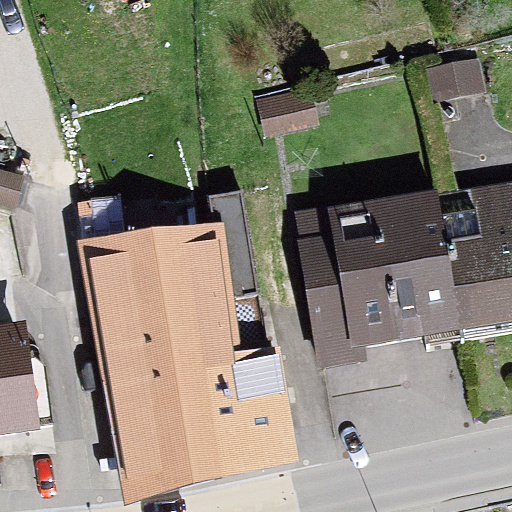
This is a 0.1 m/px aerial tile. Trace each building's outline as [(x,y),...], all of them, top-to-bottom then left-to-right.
[(439,101),(478,93),(473,63),(433,71),(439,101)] [(260,102),(267,134),(313,123),(307,93),(260,102)] [(22,179),(0,173),(0,204),(14,208),(22,179)] [(504,191),(437,202),(459,332),(511,323),(511,228),(511,229),(504,191)] [(241,194),(208,200),(214,234),(216,234),(227,303),(257,297),(241,194)] [(334,213),(298,219),(320,355),(459,332),(437,202),(335,219),(334,213)] [(237,369),(235,353),(227,303),(216,234),(214,234),(85,249),(128,498),(218,477),(200,375),(237,369)] [(0,341),(0,434),(52,426),(45,370),(34,361),(22,363),(18,339),(0,341)] [(237,369),(200,375),(218,477),(289,459),(273,357),(270,358),(269,348),(235,353),(237,369)]
